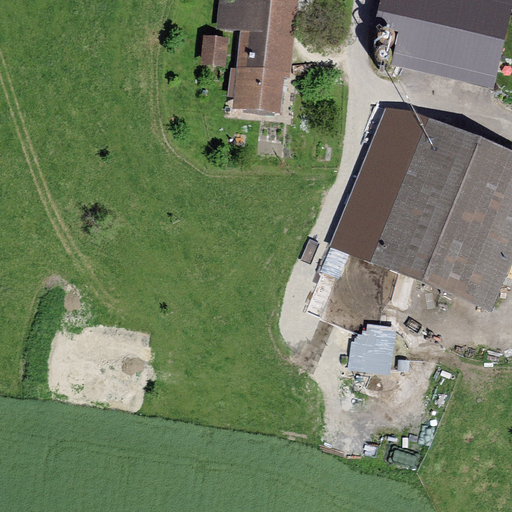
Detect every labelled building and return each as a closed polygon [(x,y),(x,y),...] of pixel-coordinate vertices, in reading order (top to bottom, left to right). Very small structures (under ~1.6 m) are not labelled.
[(275,114),(287,0),(256,0),(256,4),(228,1),(225,30),(253,33),(249,73),(234,72),(231,97),(246,99),(244,110),(275,114)] [(507,6),(479,0),(387,0),(381,30),(401,34),(395,62),(489,83),(507,6)] [(224,43),(207,42),(205,63),(222,65),(224,43)] [(485,216),(509,158),(388,111),(331,248),(486,308),(507,257),(473,244),(479,230),(491,235),(497,221),(485,216)] [(511,244),(511,159),(509,158),(485,216),(497,221),(491,235),(479,230),(473,244),(507,257),(511,244)] [(328,314),(326,325),(364,332),(366,321),(328,314)] [(392,378),(400,330),(360,323),(352,372),(392,378)]
